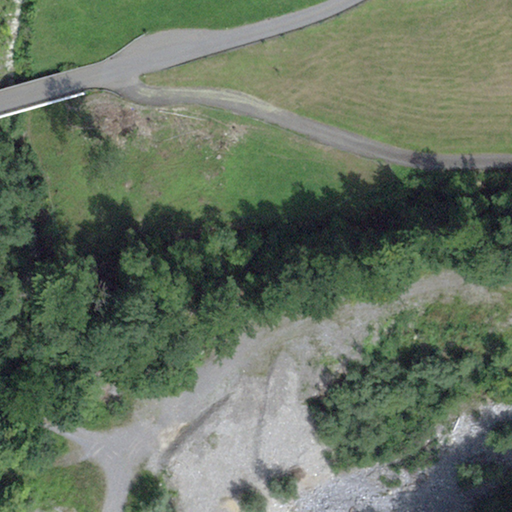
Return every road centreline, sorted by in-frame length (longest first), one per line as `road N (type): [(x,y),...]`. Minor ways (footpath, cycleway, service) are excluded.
road 1 (track): [(511,288),(462,274),(258,342),(101,455)]
road 2 (track): [(107,75),(141,92),(230,97),(397,156),(511,160)]
road 3 (unclassified): [(343,0),(0,104)]
road 4 (track): [(0,410),(31,413),(94,447),(119,476),(114,511)]
